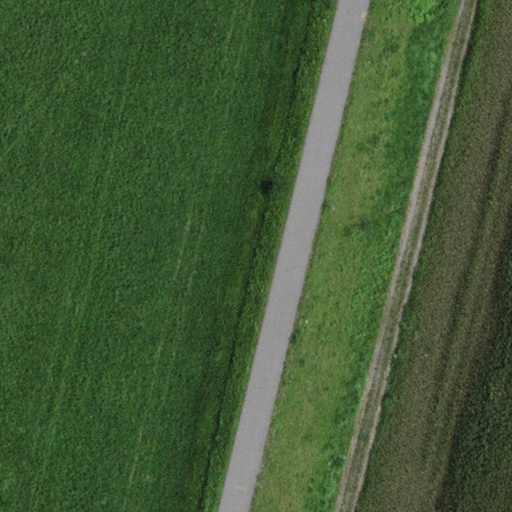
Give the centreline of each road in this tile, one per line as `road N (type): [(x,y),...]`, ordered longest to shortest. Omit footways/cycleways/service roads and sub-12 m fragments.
road 1 (track): [(361,511),(481,0)]
road 2 (track): [(367,0),(248,511)]
